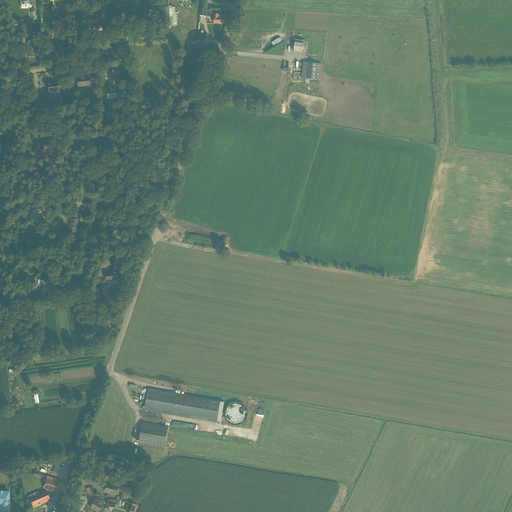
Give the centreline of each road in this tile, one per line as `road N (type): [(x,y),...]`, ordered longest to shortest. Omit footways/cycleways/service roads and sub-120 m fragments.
road 1 (unclassified): [(61,511),(238,0)]
road 2 (track): [(155,240),(415,284)]
road 3 (track): [(0,182),(35,176),(160,225)]
road 4 (track): [(102,0),(103,18),(74,22),(75,69),(0,75)]
road 5 (track): [(0,262),(154,243)]
